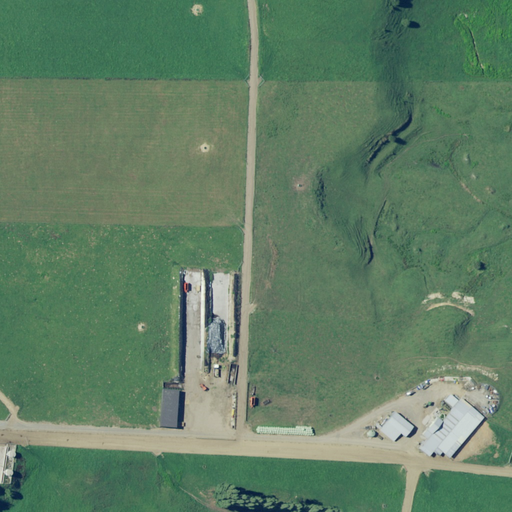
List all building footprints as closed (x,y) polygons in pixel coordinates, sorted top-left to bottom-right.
[(202,270),(183,270),(182,319),(200,319),(202,270)] [(233,277),(211,275),(209,297),(231,299),(233,277)] [(178,390),(163,389),(160,426),(176,427),(178,390)] [(477,422),(482,416),(459,398),(440,420),(436,417),(425,430),(421,434),(425,438),(417,448),(428,457),(432,452),(437,456),(440,451),(448,457),(477,422)] [(412,427),(393,412),(378,430),(392,441),(399,433),(404,436),(412,427)]
